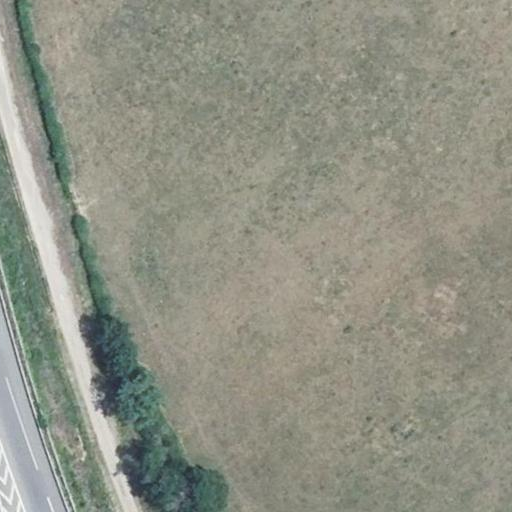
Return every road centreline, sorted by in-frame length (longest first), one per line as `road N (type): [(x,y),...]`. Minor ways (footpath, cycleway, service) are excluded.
road 1 (track): [(0,55),(85,369),(133,511)]
road 2 (motorway): [(48,511),(0,358)]
